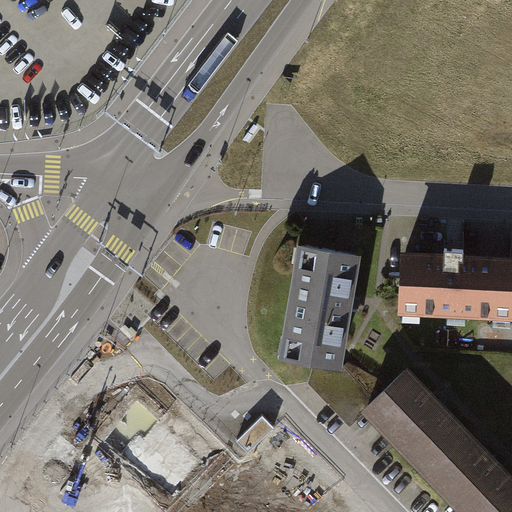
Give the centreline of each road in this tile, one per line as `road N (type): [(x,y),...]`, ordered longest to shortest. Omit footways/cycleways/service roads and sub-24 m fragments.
road 1 (primary): [(0,406),(153,201)]
road 2 (primary): [(153,201),(303,0)]
road 3 (primary): [(243,0),(108,178)]
road 4 (residential): [(511,198),(305,186)]
